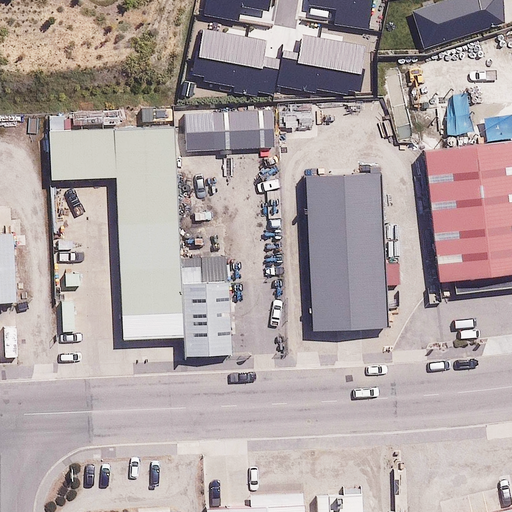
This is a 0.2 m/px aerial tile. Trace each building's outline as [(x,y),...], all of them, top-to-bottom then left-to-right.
[(183,127),(186,163),(245,159),(242,123),(183,127)] [(172,335),(162,130),(40,136),(42,184),(107,181),(115,337),(172,335)] [(511,272),(511,145),(417,157),(432,282),(511,272)] [(379,331),(371,176),(296,180),(304,335),(379,331)] [(219,291),(173,293),(176,359),(222,357),(219,291)]
